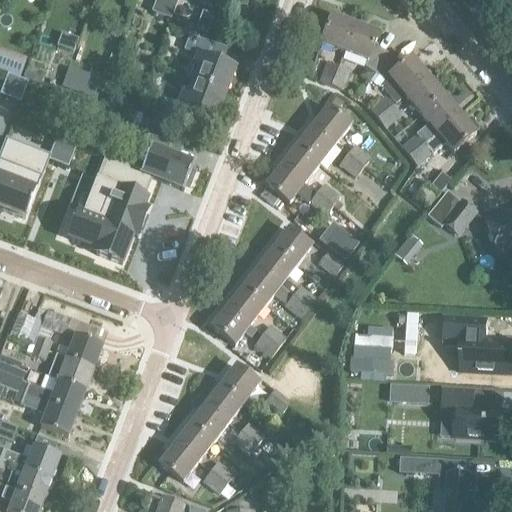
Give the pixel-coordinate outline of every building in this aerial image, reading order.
[(214,11),(218,0),(198,0),(197,5),(214,11)] [(344,56),(354,29),(330,20),(320,48),(344,56)] [(378,38),(354,29),(344,56),(367,65),(364,69),(374,76),(389,56),(374,46),(378,38)] [(78,42),(62,36),(57,49),(73,55),(78,42)] [(227,51),(189,39),(184,52),(196,57),(198,58),(194,69),(199,71),(194,85),(225,97),(234,71),(221,66),(227,51)] [(389,56),(374,76),(375,77),(385,84),(380,89),(395,106),(404,99),(427,79),(411,61),(404,67),(389,56)] [(331,89),(338,70),(327,66),(320,84),(331,89)] [(68,70),(62,89),(89,99),(97,102),(104,83),(68,70)] [(349,75),(338,70),(331,89),(342,93),(349,75)] [(8,76),(7,77),(0,96),(0,97),(20,105),(28,84),(19,81),(8,76)] [(443,99),(427,79),(404,99),(420,118),(443,99)] [(165,102),(158,119),(175,125),(196,133),(201,118),(215,123),(225,97),(194,85),(189,99),(183,97),(179,108),(165,102)] [(428,128),(415,138),(424,148),(437,137),(459,118),(443,99),(420,118),(428,128)] [(378,122),(393,109),(385,100),(370,113),(378,122)] [(401,118),(393,109),(378,122),(386,131),(401,118)] [(327,111),(311,131),(335,150),(351,130),(327,111)] [(437,137),(424,148),(433,159),(446,148),(453,157),(476,137),(459,118),(437,137)] [(335,150),(311,131),(296,151),(320,169),(335,150)] [(151,151),(141,177),(151,181),(184,194),(186,188),(190,190),(196,175),(192,173),(194,168),(178,162),(167,157),(172,145),(170,145),(149,138),(145,149),(151,151)] [(409,160),(424,148),(415,138),(401,150),(409,160)] [(56,141),(49,158),(48,162),(68,170),(76,149),(56,141)] [(48,162),(49,158),(18,146),(7,142),(0,158),(0,160),(0,161),(0,212),(13,217),(25,222),(40,183),(39,182),(41,177),(42,177),(48,162)] [(424,148),(409,160),(418,171),(433,159),(424,148)] [(355,150),(348,159),(363,171),(364,171),(371,162),(355,150)] [(320,169),(296,151),(281,170),(305,189),(306,188),(320,169)] [(363,171),(348,159),(340,169),(356,181),(363,171)] [(78,217),(69,241),(98,252),(96,257),(122,267),(133,238),(138,240),(139,235),(140,234),(140,233),(138,229),(141,222),(145,221),(145,220),(146,219),(148,214),(143,212),(147,203),(143,201),(151,181),(141,177),(142,175),(106,161),(98,184),(97,185),(84,217),(79,215),(78,217)] [(281,170),(266,190),(290,209),(298,198),(309,206),(316,197),(306,188),(305,189),(281,170)] [(442,176),(429,191),(438,199),(451,183),(442,176)] [(324,187),(316,197),(333,210),(341,200),(324,187)] [(461,204),(448,194),(428,219),(442,231),(445,228),(443,226),(461,204)] [(309,206),(308,207),(325,220),(333,210),(316,197),(309,206)] [(443,226),(445,228),(457,238),(475,216),(461,204),(443,226)] [(511,216),(486,226),(495,253),(511,247),(511,216)] [(359,247),(332,226),(319,243),(346,264),(359,247)] [(31,251),(34,238),(20,234),(17,247),(31,251)] [(288,234),(273,253),(296,272),(312,252),(288,234)] [(296,272),(273,253),(257,273),(292,300),(299,292),(287,283),(296,272)] [(326,256),(321,262),(318,267),(335,280),(343,269),(326,256)] [(292,300),(257,273),(242,292),(266,311),(275,299),(286,308),(292,300)] [(299,292),(292,300),(308,313),(315,303),(300,291),(299,292)] [(266,311),(242,292),(227,312),(250,330),(266,311)] [(292,300),(286,308),(285,310),(301,322),(308,313),(292,300)] [(34,323),(33,327),(35,328),(41,330),(41,329),(47,314),(39,311),(34,323)] [(250,330),(227,312),(211,331),(235,350),(245,337),(251,342),(257,335),(250,330)] [(47,314),(41,329),(52,333),(65,338),(66,335),(70,322),(47,314)] [(33,327),(34,323),(19,317),(10,340),(18,343),(25,346),(33,327)] [(443,321),(442,340),(444,340),(446,340),(446,347),(462,348),(461,370),(460,374),(460,375),(511,378),(511,344),(487,343),(488,326),(488,324),(443,321)] [(35,328),(33,327),(25,346),(35,349),(39,341),(37,340),(41,330),(35,328)] [(262,339),(278,351),(285,342),(269,329),(262,339)] [(75,338),(66,361),(94,372),(103,348),(95,345),(75,338)] [(278,351),(262,339),(254,348),(270,361),(278,351)] [(39,341),(35,349),(35,350),(48,354),(51,345),(48,344),(39,341)] [(48,354),(35,350),(32,359),(35,360),(44,364),(48,354)] [(56,358),(48,379),(47,380),(58,384),(85,395),(94,372),(66,361),(66,362),(56,358)] [(18,395),(21,386),(25,377),(0,367),(0,388),(3,389),(18,395)] [(220,389),(244,408),(259,388),(235,370),(220,389)] [(58,384),(49,407),(77,418),(85,395),(58,384)] [(21,386),(18,395),(30,400),(34,391),(30,389),(21,386)] [(390,388),(389,406),(428,408),(429,390),(390,388)] [(244,408),(220,389),(205,409),(228,427),(244,408)] [(274,392),(274,393),(266,403),(282,416),(291,405),(274,392)] [(474,394),(442,393),(441,412),(456,413),(455,442),(500,445),(501,438),(506,439),(507,421),(502,420),(502,414),(491,414),(474,413),(474,394)] [(30,400),(18,395),(14,404),(27,409),(30,400)] [(30,400),(27,409),(30,410),(35,412),(45,416),(40,431),(68,441),(77,418),(49,407),(30,400)] [(228,427),(205,409),(189,428),(213,447),(228,427)] [(248,426),(240,436),(257,449),(265,439),(248,426)] [(189,428),(174,448),(198,467),(213,447),(189,428)] [(240,436),(232,447),(249,459),(251,457),(257,449),(240,436)] [(198,467),(174,448),(159,468),(182,486),(198,467)] [(0,462),(5,465),(14,468),(24,472),(24,473),(51,484),(60,460),(53,457),(33,449),(28,462),(0,451),(0,462)] [(413,476),(414,463),(400,462),(399,476),(413,476)] [(218,465),(210,475),(227,488),(229,485),(234,478),(218,465)] [(51,484),(24,473),(16,494),(15,496),(42,506),(51,484)] [(210,475),(202,485),(218,498),(219,498),(220,497),(225,490),(226,489),(227,488),(210,475)] [(475,511),(476,508),(476,507),(476,500),(477,500),(477,498),(476,498),(477,480),(478,480),(478,478),(466,477),(445,476),(445,478),(444,494),(443,511),(475,511)] [(15,496),(16,494),(5,490),(1,501),(11,505),(8,511),(40,511),(42,506),(15,496)] [(170,511),(173,503),(162,499),(157,511),(170,511)] [(173,503),(170,511),(182,511),(185,508),(173,503)]
